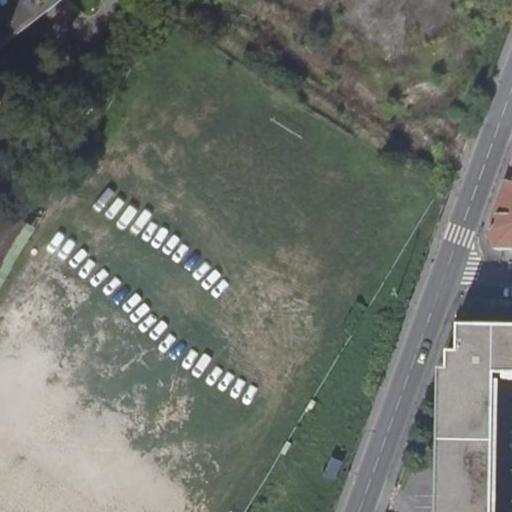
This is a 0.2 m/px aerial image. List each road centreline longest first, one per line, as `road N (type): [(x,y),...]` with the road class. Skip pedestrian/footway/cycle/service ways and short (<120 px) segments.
road 1 (residential): [(444,270),(359,511)]
road 2 (residential): [(511,87),(444,270)]
